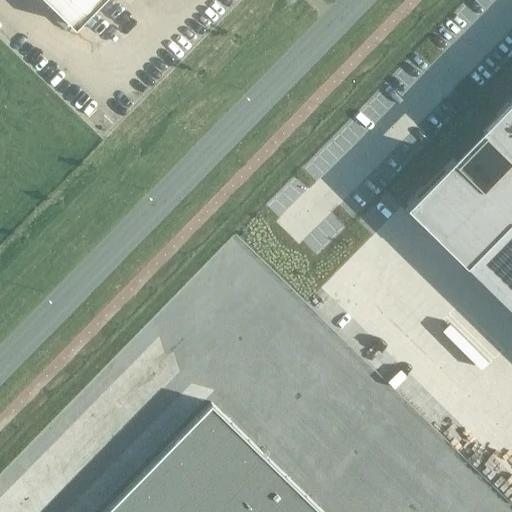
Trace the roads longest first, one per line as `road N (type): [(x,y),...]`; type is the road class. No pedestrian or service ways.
road 1 (unknown): [(47,511),(246,318),(453,511)]
road 2 (tertiary): [(0,368),(358,0)]
